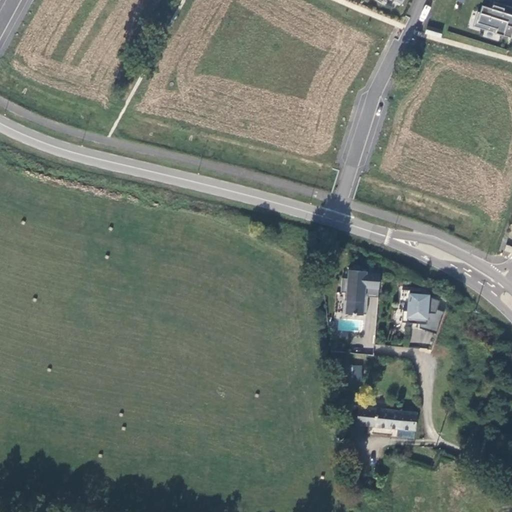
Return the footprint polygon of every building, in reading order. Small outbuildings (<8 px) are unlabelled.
[(511,38),(511,33),(511,6),(504,4),(503,8),(492,4),(491,8),(482,5),(479,12),(477,11),(474,22),(486,25),(484,30),(511,38)] [(486,25),(474,22),(473,26),(484,30),(486,25)] [(424,34),(441,38),(442,33),(426,29),(424,34)] [(346,298),(345,313),(363,314),(364,298),(367,295),(378,296),(380,273),(366,272),(366,270),(348,269),(347,277),(342,277),(341,291),(346,292),(346,298)] [(402,310),(402,322),(419,323),(424,324),(423,329),(437,333),(444,311),(437,308),(439,300),(428,296),(428,294),(422,294),(422,291),(409,290),(407,310),(402,310)] [(359,381),(357,365),(344,367),(334,369),(336,385),(359,381)] [(353,416),(352,425),(398,429),(414,431),(415,431),(417,414),(359,407),(358,416),(353,416)] [(398,429),(397,437),(414,439),(414,431),(398,429)]
